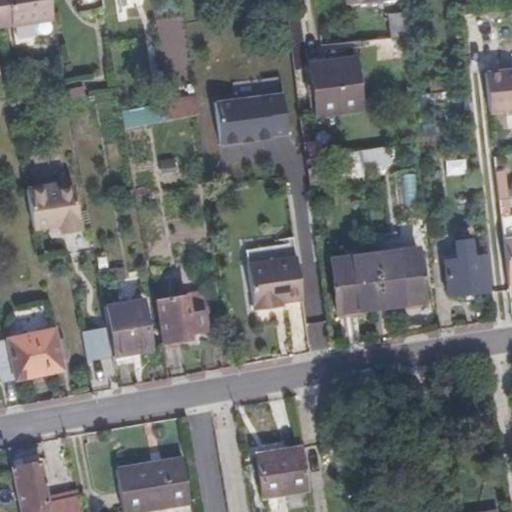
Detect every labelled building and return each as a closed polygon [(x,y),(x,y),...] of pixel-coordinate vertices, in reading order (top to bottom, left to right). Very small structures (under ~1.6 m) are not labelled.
[(0,0),(0,31),(10,29),(4,0),(0,0)] [(49,21),(45,0),(4,0),(10,29),(49,21)] [(81,0),(83,14),(104,10),(101,0),(81,0)] [(386,15),(387,37),(401,36),(400,14),(386,15)] [(350,117),(345,65),(299,68),(304,121),(350,117)] [(510,117),(510,121),(511,120),(511,77),(479,80),(482,120),(499,118),(510,117)] [(197,115),(194,96),(162,102),(166,121),(197,115)] [(275,98),(206,104),(210,146),(232,144),(232,141),(245,140),(245,143),(278,138),(275,98)] [(123,129),(154,125),(152,106),(120,111),(123,129)] [(377,153),(350,155),(352,176),(379,174),(377,153)] [(352,176),(350,155),(295,160),(298,196),(353,191),(352,176)] [(160,162),(162,176),(178,173),(176,159),(160,162)] [(465,174),(465,160),(445,161),(445,175),(465,174)] [(495,198),(506,197),(505,171),(494,171),(495,198)] [(416,197),(415,174),(402,174),(403,198),(416,197)] [(24,194),(32,232),(69,225),(63,191),(45,194),(44,191),(24,194)] [(511,243),(491,246),(495,291),(511,288),(511,243)] [(435,301),(475,298),(473,263),(461,264),(459,247),(443,249),(445,266),(432,266),(435,301)] [(358,257),(363,309),(409,305),(405,254),(358,257)] [(106,257),(97,259),(101,272),(109,269),(106,257)] [(320,313),(363,309),(358,257),(316,261),(320,313)] [(265,304),(288,300),(284,262),(234,271),(239,313),(257,310),(256,305),(265,304)] [(153,283),(163,338),(208,331),(198,275),(153,283)] [(100,302),(109,352),(150,344),(142,295),(100,302)] [(0,335),(0,375),(1,378),(61,367),(54,325),(0,335)] [(84,362),(99,361),(96,330),(81,331),(84,362)] [(262,507),(309,498),(300,447),(253,456),(262,507)] [(150,511),(188,504),(180,459),(115,471),(120,511),(126,511),(150,508),(150,511)] [(13,467),(20,511),(55,511),(53,502),(49,502),(42,462),(13,467)] [(81,511),(78,495),(63,497),(64,500),(65,511),(81,511)] [(53,502),(55,511),(65,511),(64,500),(53,502)]
